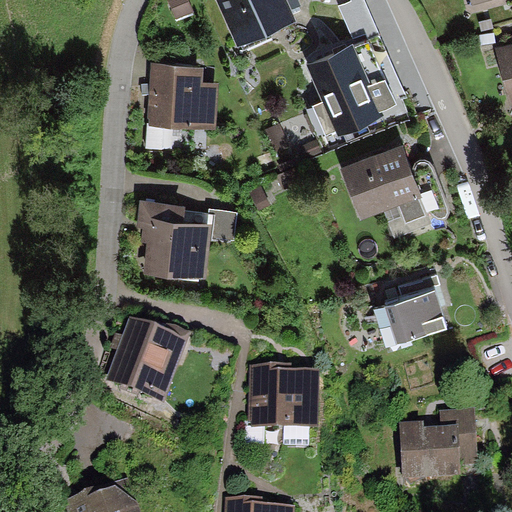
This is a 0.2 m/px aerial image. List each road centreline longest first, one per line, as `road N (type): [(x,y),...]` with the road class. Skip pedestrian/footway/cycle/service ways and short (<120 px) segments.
road 1 (residential): [(133,0),(115,118),(108,291),(64,417),(37,467)]
road 2 (residential): [(398,0),(431,64),(511,295)]
